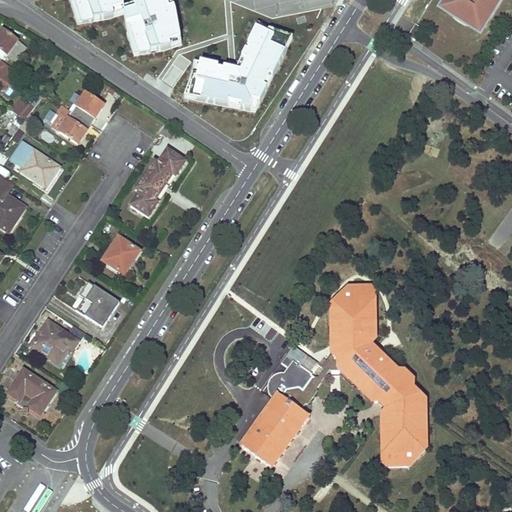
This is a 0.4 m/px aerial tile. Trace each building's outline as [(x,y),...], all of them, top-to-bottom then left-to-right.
[(70,0),(71,3),(74,13),(78,11),(82,23),(108,19),(124,13),(126,27),(131,45),(135,44),(139,55),(152,52),(170,48),(169,43),(180,39),(176,16),(174,8),(169,9),(165,0),(157,0),(147,2),(145,2),(123,8),(122,0),(70,0)] [(165,0),(169,9),(174,8),(171,0),(165,0)] [(511,0),(450,0),(451,3),(452,8),(453,11),(454,14),(457,17),(460,20),(463,22),(466,23),(468,24),(471,24),(474,24),(477,24),(480,23),(483,21),(486,20),(488,18),(494,10),(499,0),(511,0)] [(78,11),(74,13),(77,24),(82,23),(78,11)] [(267,35),(269,30),(258,24),(256,30),(267,35)] [(423,29),(416,26),(408,38),(415,42),(423,29)] [(18,41),(2,29),(0,31),(0,84),(6,76),(12,81),(17,74),(0,61),(0,60),(4,54),(7,56),(18,41)] [(233,71),(200,64),(198,75),(193,74),(187,92),(198,94),(197,100),(225,106),(226,102),(239,104),(238,108),(250,110),(252,101),(259,103),(266,89),(263,87),(269,75),(272,77),(287,49),(281,46),(287,36),(269,30),(267,35),(256,30),(235,71),(233,71)] [(281,46),(287,49),(292,38),(287,36),(281,46)] [(180,39),(169,43),(170,48),(181,45),(180,39)] [(26,47),(18,41),(7,56),(15,62),(26,47)] [(135,44),(131,45),(133,56),(139,55),(135,44)] [(266,89),(272,77),(269,75),(263,87),(266,89)] [(197,100),(198,94),(187,92),(184,98),(197,100)] [(85,94),(72,113),(87,123),(95,111),(99,114),(104,106),(85,94)] [(259,103),(252,101),(250,110),(255,111),(259,103)] [(28,112),(17,105),(13,111),(23,118),(28,112)] [(87,123),(72,113),(64,108),(51,127),(78,145),(83,137),(80,135),(87,123)] [(95,111),(87,123),(91,126),(99,114),(95,111)] [(87,123),(80,135),(83,137),(91,126),(87,123)] [(166,124),(160,134),(167,138),(173,129),(166,124)] [(57,167),(27,147),(16,164),(23,168),(20,173),(46,189),(53,177),(51,176),(57,167)] [(139,194),(131,207),(149,218),(158,204),(155,202),(172,176),(175,178),(185,163),(167,152),(158,165),(154,162),(135,191),(139,194)] [(57,167),(51,176),(53,177),(60,168),(57,167)] [(0,227),(8,233),(20,215),(7,206),(12,200),(5,195),(12,185),(0,177),(0,227)] [(25,208),(12,200),(7,206),(20,215),(25,208)] [(118,239),(102,262),(124,276),(140,253),(118,239)] [(79,314),(102,329),(119,304),(88,283),(79,296),(83,299),(87,302),(79,314)] [(272,401),(239,448),(273,471),(310,419),(301,412),(306,404),(308,406),(318,392),(316,390),(330,371),(338,371),(341,374),(344,373),(349,378),(349,381),(360,393),(364,392),(369,397),(368,400),(373,405),(376,404),(385,413),(381,416),(381,423),(384,424),(384,432),(381,433),(383,451),(385,452),(386,458),(383,461),(383,466),(386,469),(408,469),(424,453),(425,447),(421,445),(421,438),(424,434),(423,419),(420,416),(420,410),(423,407),(423,402),(412,391),(411,383),(401,373),(394,374),(371,350),(373,342),(373,337),(370,334),(370,328),(373,325),(373,309),(370,306),(370,300),(372,297),(372,292),(368,289),(346,290),(330,306),(330,311),(333,314),(333,320),(330,322),(331,340),(333,342),(334,348),(331,351),(331,358),(330,358),(324,364),(321,370),(321,371),(323,372),(317,379),(316,378),(312,379),(309,377),(310,376),(291,362),(286,369),(289,372),(290,375),(286,377),(282,374),(280,373),(279,373),(277,374),(275,375),(273,376),(272,377),(270,378),(268,382),(267,384),(266,386),(265,390),(265,391),(265,393),(265,395),(266,396),(272,401)] [(83,299),(76,312),(79,314),(87,302),(83,299)] [(47,322),(30,347),(57,366),(68,349),(72,352),(78,342),(47,322)] [(56,393),(23,371),(7,395),(18,403),(16,406),(23,411),(23,414),(28,414),(28,412),(30,410),(40,417),(56,393)] [(231,391),(223,408),(231,412),(239,395),(231,391)]
